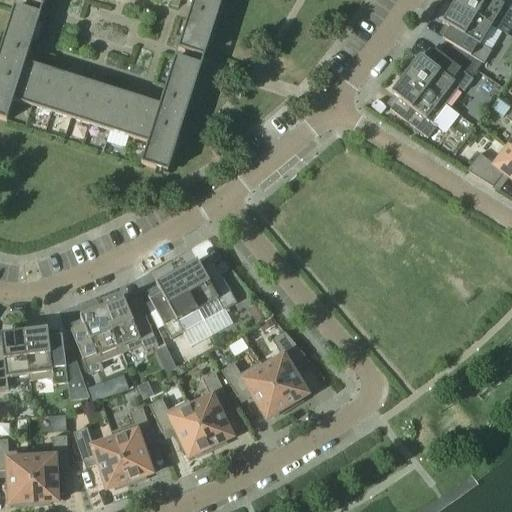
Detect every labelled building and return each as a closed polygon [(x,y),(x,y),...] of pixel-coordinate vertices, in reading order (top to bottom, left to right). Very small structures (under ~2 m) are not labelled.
[(44,0),(17,0),(18,0),(42,8),(44,0)] [(201,59),(219,0),(192,0),(191,4),(192,4),(177,51),(201,59)] [(454,4),(453,5),(491,27),(491,28),(496,31),(497,30),(508,11),(511,13),(511,0),(457,0),(455,4),(454,4)] [(491,27),(453,5),(454,6),(443,24),(442,23),(441,25),(448,29),(442,41),(483,66),(491,53),(480,46),(491,28),(491,27)] [(40,16),(15,8),(0,55),(0,121),(6,123),(12,102),(40,16)] [(445,107),(458,89),(463,93),(472,81),(434,52),(426,63),(419,57),(418,59),(419,60),(406,76),(405,75),(405,76),(445,107)] [(199,67),(174,59),(159,106),(147,145),(140,166),(167,174),(178,139),(176,138),(199,67)] [(43,69),(25,64),(12,102),(31,108),(43,69)] [(62,75),(43,69),(31,108),(50,114),(62,75)] [(82,82),(62,75),(50,114),(70,120),(82,82)] [(445,107),(405,76),(404,77),(405,78),(392,94),(391,93),(390,95),(397,100),(389,111),(427,140),(436,129),(431,125),(445,107)] [(101,88),(82,82),(70,120),(89,126),(101,88)] [(101,88),(89,126),(108,132),(120,94),(101,88)] [(140,100),(120,94),(108,132),(128,139),(140,100)] [(159,106),(140,100),(128,139),(147,145),(159,106)] [(122,142),(111,140),(109,151),(120,153),(122,142)] [(511,153),(508,150),(494,168),(479,156),(465,173),(491,189),(502,175),(511,182),(511,153)] [(212,263),(201,270),(196,262),(194,263),(195,264),(177,274),(176,273),(176,274),(196,312),(216,301),(223,313),(236,305),(212,263)] [(196,312),(176,274),(175,274),(175,275),(157,285),(157,284),(155,285),(159,293),(147,299),(171,341),(184,334),(177,323),(196,312)] [(120,356),(141,348),(143,354),(157,348),(139,303),(126,309),(123,300),(121,301),(121,302),(102,310),(102,309),(101,310),(120,356)] [(260,309),(250,315),(256,326),(266,320),(260,309)] [(120,356),(101,310),(100,310),(101,311),(82,319),(81,318),(79,319),(82,327),(70,332),(88,376),(102,371),(100,365),(120,356)] [(270,320),(261,326),(265,333),(274,328),(270,320)] [(29,383),(51,380),(52,387),(67,385),(61,337),(48,339),(47,330),(44,330),(45,332),(24,334),(24,333),(23,333),(29,383)] [(29,383),(23,333),(22,333),(22,335),(2,337),(2,336),(0,335),(0,339),(1,345),(0,344),(0,393),(8,392),(6,380),(28,377),(28,383),(29,383)] [(287,412),(300,403),(299,401),(306,397),(288,368),(304,358),(284,334),(271,342),(281,359),(263,370),(259,364),(258,364),(287,412)] [(165,348),(155,353),(159,361),(169,356),(165,348)] [(178,355),(171,358),(177,370),(188,364),(184,357),(178,355)] [(287,412),(258,364),(240,376),(233,365),(221,373),(237,399),(248,392),(266,421),(273,417),(274,420),(287,412)] [(228,403),(214,376),(201,382),(210,399),(191,409),(188,402),(187,403),(211,452),(225,446),(223,443),(231,440),(216,409),(228,403)] [(102,391),(89,395),(92,404),(105,400),(102,391)] [(187,403),(167,412),(161,401),(148,408),(162,435),(173,429),(188,460),(196,457),(197,459),(211,452),(187,403)] [(129,486),(144,481),(143,479),(151,476),(140,444),(152,439),(142,410),(128,415),(132,427),(111,434),(129,486)] [(111,434),(110,435),(113,441),(93,448),(86,430),(72,435),(82,464),(95,459),(106,492),(114,489),(115,492),(129,486),(111,434)] [(68,469),(66,438),(51,439),(52,459),(31,460),(31,453),(30,453),(33,508),(48,507),(48,504),(56,504),(54,470),(68,469)] [(30,453),(8,454),(7,442),(0,442),(0,472),(7,472),(9,507),(17,506),(17,509),(33,508),(30,453)]
